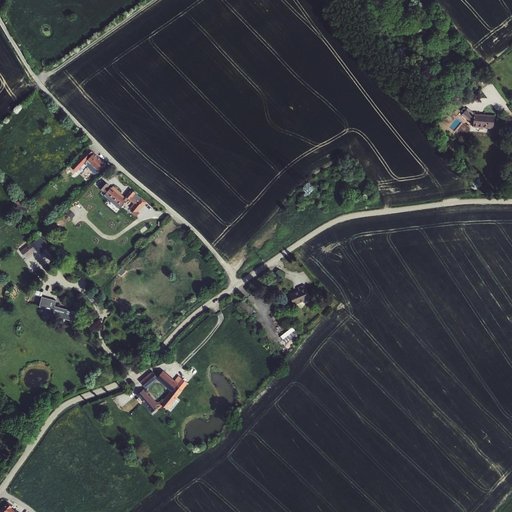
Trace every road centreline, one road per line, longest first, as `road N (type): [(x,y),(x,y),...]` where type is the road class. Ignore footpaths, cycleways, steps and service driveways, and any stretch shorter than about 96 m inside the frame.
road 1 (unclassified): [(235,286),(193,228),(43,88),(0,20)]
road 2 (unclassified): [(0,490),(58,410),(130,378),(235,286)]
road 3 (unclassified): [(235,286),(340,219),(511,202)]
road 4 (track): [(38,81),(155,0)]
